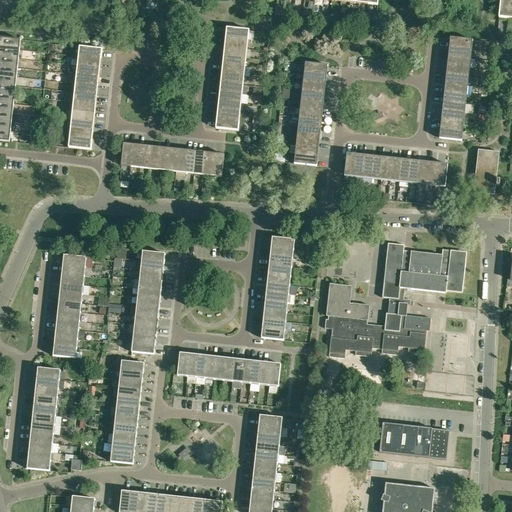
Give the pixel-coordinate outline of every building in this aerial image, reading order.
[(500,0),(499,18),(508,19),(510,0),(500,0)] [(249,31),(237,29),(227,28),(226,38),(248,40),(249,31)] [(21,40),(0,38),(0,48),(19,51),(21,40)] [(247,49),(248,40),(226,38),(225,47),(247,49)] [(471,50),(472,40),(450,38),(449,48),(471,50)] [(80,47),(79,56),(101,59),(102,50),(80,47)] [(246,58),(247,49),(225,47),(224,56),(246,58)] [(19,51),(0,48),(0,57),(19,60),(19,51)] [(470,59),(471,50),(449,48),(448,57),(470,59)] [(79,56),(78,65),(100,68),(101,59),(79,56)] [(245,67),(246,58),(224,56),(223,65),(245,67)] [(19,60),(0,57),(0,66),(18,69),(19,60)] [(469,68),(470,59),(448,57),(447,66),(469,68)] [(306,64),(305,73),(327,76),(328,66),(306,64)] [(100,68),(78,65),(77,75),(99,77),(100,68)] [(222,74),(244,77),(245,67),(223,65),(222,74)] [(0,75),(17,78),(18,69),(0,66),(0,75)] [(447,66),(446,75),(468,77),(469,68),(447,66)] [(304,82),(326,85),(327,76),(305,73),(304,82)] [(243,86),(244,77),(222,74),(221,83),(243,86)] [(0,85),(16,87),(17,78),(0,75),(0,85)] [(77,75),(76,84),(98,86),(99,77),(77,75)] [(467,86),(468,77),(446,75),(445,84),(467,86)] [(304,82),(303,92),(325,94),(326,85),(304,82)] [(242,95),(243,86),(221,83),(220,92),(242,95)] [(97,95),(98,86),(76,84),(75,93),(97,95)] [(445,84),(444,93),(466,96),(467,86),(445,84)] [(16,87),(0,85),(0,94),(15,96),(16,87)] [(262,97),(263,90),(253,89),(252,96),(262,97)] [(220,92),(219,101),(241,104),(242,95),(220,92)] [(324,103),(325,94),(303,92),(302,101),(324,103)] [(75,93),(74,102),(96,104),(97,95),(75,93)] [(465,105),(466,96),(444,93),(443,102),(465,105)] [(0,103),(14,105),(15,96),(0,94),(0,103)] [(240,113),(241,104),(219,101),(218,111),(240,113)] [(302,101),(301,110),(323,112),(324,103),(302,101)] [(74,102),(73,111),(95,114),(96,104),(74,102)] [(464,114),(465,105),(443,102),(442,111),(464,114)] [(14,105),(0,103),(0,112),(13,114),(14,105)] [(323,112),(301,110),(300,119),(322,121),(323,112)] [(73,111),(72,120),(94,123),(95,114),(73,111)] [(239,122),(240,113),(218,111),(217,120),(239,122)] [(464,114),(442,111),(441,120),(463,123),(464,114)] [(13,114),(0,112),(0,121),(12,123),(13,114)] [(300,119),(299,128),(321,130),(322,121),(300,119)] [(94,123),(72,120),(71,129),(93,132),(94,123)] [(217,120),(216,129),(238,132),(239,122),(217,120)] [(462,132),(463,123),(441,120),(440,129),(462,132)] [(12,123),(0,121),(0,130),(11,132),(12,123)] [(319,139),(321,130),(299,128),(298,137),(319,139)] [(71,129),(70,138),(92,141),(93,132),(71,129)] [(461,142),(462,132),(440,129),(439,139),(461,142)] [(11,132),(0,130),(0,141),(9,142),(11,132)] [(298,137),(296,146),(318,148),(319,139),(298,137)] [(70,138),(69,148),(91,151),(92,141),(70,138)] [(133,145),(124,144),(121,167),(130,168),(133,145)] [(130,168),(139,169),(142,146),(133,145),(130,168)] [(139,169),(149,170),(151,147),(142,146),(139,169)] [(296,146),(295,155),(317,157),(318,148),(296,146)] [(151,147),(149,170),(158,171),(160,148),(151,147)] [(158,171),(167,172),(169,149),(160,148),(158,171)] [(179,150),(169,149),(167,172),(176,173),(179,150)] [(176,173),(185,174),(188,151),(179,150),(176,173)] [(496,179),(499,158),(499,153),(478,150),(474,194),(494,196),(495,186),(499,187),(500,180),(496,180),(496,179)] [(188,151),(185,174),(194,175),(197,152),(188,151)] [(194,175),(204,176),(206,153),(197,152),(194,175)] [(204,176),(213,177),(215,154),(206,153),(204,176)] [(224,155),(215,154),(213,177),(222,178),(224,155)] [(344,176),(354,177),(356,155),(347,154),(344,176)] [(295,155),(294,165),(316,167),(317,157),(295,155)] [(356,155),(354,177),(363,178),(365,156),(356,155)] [(363,178),(372,179),(374,157),(365,156),(363,178)] [(372,179),(381,180),(384,158),(374,157),(372,179)] [(390,181),(393,159),(384,158),(381,180),(390,181)] [(390,181),(399,182),(402,160),(393,159),(390,181)] [(402,160),(399,182),(408,183),(411,161),(402,160)] [(408,183),(417,184),(420,162),(411,161),(408,183)] [(417,184),(426,185),(429,163),(420,162),(417,184)] [(426,185),(435,186),(438,164),(429,163),(426,185)] [(435,186),(436,186),(445,187),(447,165),(438,164),(435,186)] [(273,238),(272,247),(294,250),(295,241),(273,238)] [(405,289),(446,294),(446,291),(462,293),(467,253),(442,250),(442,256),(404,251),(404,246),(388,244),(384,282),(405,285),(405,289)] [(293,259),(294,250),(272,247),(271,256),(293,259)] [(142,261),(164,264),(165,255),(143,252),(142,261)] [(86,258),(64,256),(63,265),(85,268),(86,258)] [(293,259),(271,256),(269,265),(292,268),(293,259)] [(114,261),(113,268),(121,269),(122,259),(118,259),(114,258),(114,261)] [(142,261),(141,271),(163,273),(164,264),(142,261)] [(63,265),(62,274),(84,277),(85,268),(63,265)] [(291,277),(292,268),(269,265),(268,275),(291,277)] [(162,282),(163,273),(141,271),(140,280),(162,282)] [(62,274),(61,283),(83,286),(84,277),(62,274)] [(290,286),(291,277),(268,275),(267,284),(290,286)] [(140,280),(139,289),(161,291),(162,282),(140,280)] [(404,299),(405,289),(405,285),(384,282),(383,298),(389,299),(389,304),(388,314),(386,314),(385,327),(367,325),(367,321),(368,321),(369,306),(352,304),(350,304),(352,287),(330,285),(326,317),(328,317),(328,320),(326,320),(325,329),(332,330),(331,338),(330,352),(329,357),(345,358),(345,350),(356,351),(356,356),(371,357),(372,349),(383,350),(382,354),(397,355),(398,347),(409,348),(409,352),(424,354),(427,331),(430,331),(431,318),(406,316),(407,305),(410,306),(410,300),(404,299)] [(61,283),(60,292),(82,295),(83,286),(61,283)] [(266,293),(289,295),(290,286),(267,284),(266,293)] [(139,289),(138,298),(160,300),(161,291),(139,289)] [(60,292),(59,302),(81,304),(82,295),(60,292)] [(288,305),(289,295),(266,293),(265,302),(288,305)] [(160,300),(138,298),(137,307),(159,309),(160,300)] [(80,313),(81,304),(59,302),(58,311),(80,313)] [(287,314),(288,305),(265,302),(264,311),(287,314)] [(109,306),(108,313),(117,314),(118,305),(109,304),(109,306)] [(137,307),(136,316),(158,318),(159,309),(137,307)] [(58,311),(57,320),(79,322),(80,313),(58,311)] [(264,311),(263,320),(286,323),(287,314),(264,311)] [(157,328),(158,318),(136,316),(135,325),(157,328)] [(57,320),(56,329),(78,331),(79,322),(57,320)] [(285,332),(286,323),(263,320),(262,330),(285,332)] [(135,325),(134,334),(156,337),(157,328),(135,325)] [(78,331),(56,329),(55,338),(77,340),(78,331)] [(284,341),(285,332),(262,330),(261,338),(284,341)] [(134,334),(133,343),(155,346),(156,337),(134,334)] [(55,338),(54,347),(76,349),(77,340),(55,338)] [(133,343),(132,353),(133,353),(145,354),(154,355),(155,346),(133,343)] [(75,359),(76,349),(54,347),(53,356),(75,359)] [(177,376),(186,377),(189,355),(180,354),(177,376)] [(195,378),(198,356),(189,355),(186,377),(195,378)] [(195,378),(205,379),(207,357),(198,356),(195,378)] [(205,379),(214,380),(216,358),(207,357),(205,379)] [(223,381),(225,359),(216,358),(214,380),(223,381)] [(223,381),(232,382),(235,360),(225,359),(223,381)] [(232,382),(241,383),(244,361),(235,360),(232,382)] [(253,361),(244,361),(241,383),(250,384),(253,361)] [(250,384),(260,385),(262,362),(253,361),(250,384)] [(121,371),(143,373),(144,364),(122,362),(121,371)] [(260,385),(269,386),(271,363),(262,362),(260,385)] [(271,363),(269,386),(278,387),(280,364),(271,363)] [(60,371),(38,369),(37,378),(59,379),(60,371)] [(142,383),(143,373),(121,371),(120,380),(142,383)] [(58,389),(59,379),(37,378),(36,387),(58,389)] [(141,392),(142,383),(120,380),(119,389),(141,392)] [(57,398),(58,389),(36,387),(35,396),(57,398)] [(141,392),(119,389),(118,398),(140,401),(141,392)] [(35,396),(34,405),(56,407),(57,398),(35,396)] [(139,410),(140,401),(118,398),(117,407),(139,410)] [(55,416),(56,407),(34,405),(33,415),(55,416)] [(138,419),(139,410),(117,407),(116,416),(138,419)] [(32,424),(54,425),(55,416),(33,415),(32,424)] [(115,425),(137,428),(138,419),(116,416),(115,425)] [(260,416),(259,425),(281,427),(282,418),(260,416)] [(372,452),(446,460),(447,460),(445,459),(448,432),(450,432),(450,431),(375,423),(372,452)] [(53,435),(54,425),(32,424),(31,433),(53,435)] [(136,437),(137,428),(115,425),(114,434),(136,437)] [(280,437),(281,427),(259,425),(258,434),(280,437)] [(53,435),(31,433),(30,442),(52,444),(53,435)] [(135,446),(136,437),(114,434),(113,444),(135,446)] [(258,434),(257,443),(279,446),(280,437),(258,434)] [(51,453),(52,444),(30,442),(29,451),(51,453)] [(135,446),(113,444),(106,443),(105,451),(112,452),(112,453),(134,455),(135,446)] [(278,455),(279,446),(257,443),(256,453),(278,455)] [(51,453),(29,451),(28,460),(50,462),(51,453)] [(133,465),(134,455),(112,453),(111,462),(133,465)] [(256,453),(255,462),(277,464),(278,455),(256,453)] [(49,472),(50,462),(28,460),(27,470),(49,472)] [(71,470),(81,471),(82,461),(72,460),(71,470)] [(387,471),(388,463),(368,461),(367,469),(387,471)] [(255,462),(254,471),(276,473),(277,464),(255,462)] [(253,480),(275,483),(276,473),(254,471),(253,480)] [(253,480),(252,489),(274,492),(275,483),(253,480)] [(383,502),(382,511),(432,511),(435,489),(386,484),(385,484),(383,484),(383,485),(385,485),(384,495),(383,495),(381,501),(383,502)] [(252,489),(251,498),(273,501),(274,492),(252,489)] [(119,511),(128,511),(131,493),(121,492),(119,511)] [(138,511),(140,494),(131,493),(128,511),(138,511)] [(147,511),(149,495),(140,494),(138,511),(147,511)] [(156,511),(158,496),(149,495),(147,511),(156,511)] [(158,496),(156,511),(165,511),(167,497),(158,496)] [(95,500),(93,500),(72,497),(72,506),(94,509),(95,500)] [(174,511),(177,498),(167,497),(165,511),(174,511)] [(174,511),(184,511),(186,499),(177,498),(174,511)] [(251,498),(250,508),(272,510),(273,501),(251,498)] [(193,511),(195,500),(186,499),(184,511),(193,511)] [(195,500),(193,511),(202,511),(204,501),(195,500)] [(211,511),(213,502),(204,501),(202,511),(211,511)] [(221,511),(222,503),(213,502),(211,511),(221,511)]
